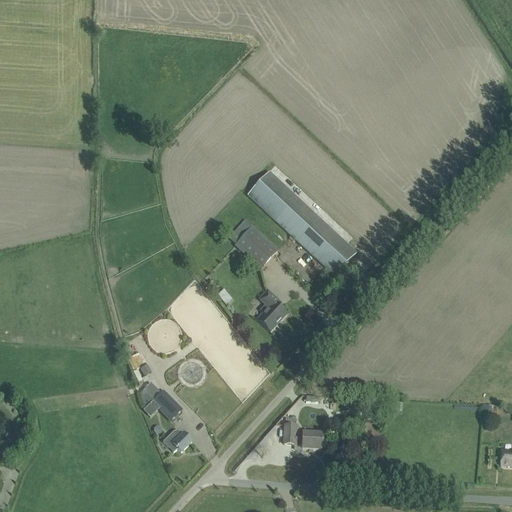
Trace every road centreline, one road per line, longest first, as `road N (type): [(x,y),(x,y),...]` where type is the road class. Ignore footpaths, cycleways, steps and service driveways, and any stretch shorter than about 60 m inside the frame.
road 1 (unclassified): [(204,480),(511,501)]
road 2 (unclassified): [(204,480),(386,279)]
road 3 (track): [(386,279),(501,152),(511,125)]
